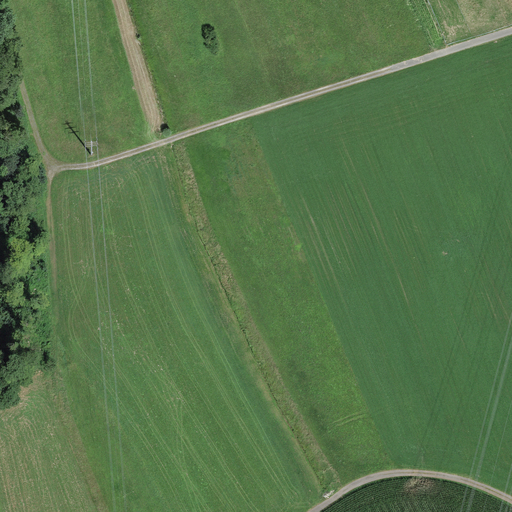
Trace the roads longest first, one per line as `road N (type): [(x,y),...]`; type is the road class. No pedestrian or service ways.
road 1 (track): [(511,27),(84,166),(64,147)]
road 2 (track): [(511,500),(431,473),(392,472),(351,484),(313,511)]
